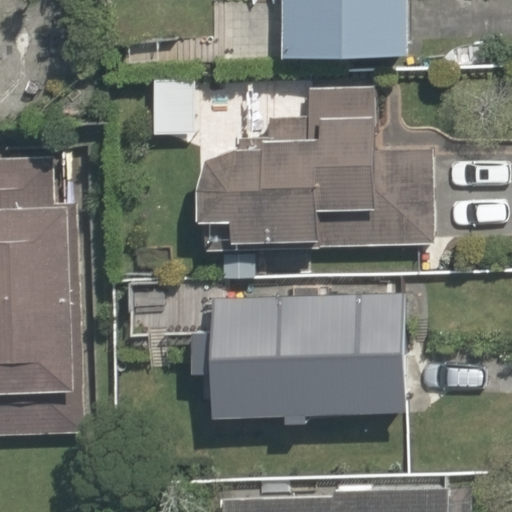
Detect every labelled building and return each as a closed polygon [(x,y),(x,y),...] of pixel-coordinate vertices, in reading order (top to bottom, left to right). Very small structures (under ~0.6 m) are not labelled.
[(272,0),(275,52),(401,46),(399,0),(272,0)] [(376,75),(297,75),(297,96),(196,96),(197,210),(217,210),(217,225),(311,224),(311,242),(426,241),(425,95),(376,95),(376,75)] [(0,429),(73,428),(68,164),(0,165),(0,429)] [(400,274),(190,282),(195,407),(405,399),(400,274)] [(433,511),(432,475),(212,488),(213,511),(433,511)]
